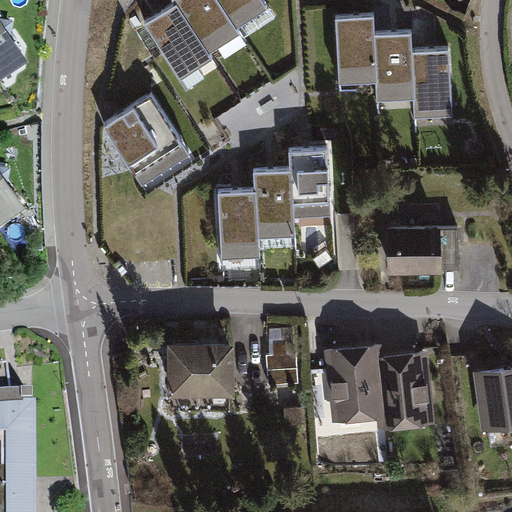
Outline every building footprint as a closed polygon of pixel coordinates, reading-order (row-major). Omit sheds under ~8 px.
[(241,32),(237,25),(219,0),(174,0),(177,3),(208,52),(241,32)] [(219,0),(237,25),(266,7),(261,0),(219,0)] [(211,57),(208,52),(177,3),(159,14),(146,22),(180,76),(211,57)] [(338,81),(376,79),(374,32),(373,13),(335,15),(338,81)] [(0,73),(27,55),(0,14),(0,73)] [(410,30),(374,32),(376,79),(377,98),(413,96),(411,49),(410,30)] [(411,49),(413,96),(414,114),(453,113),(447,48),(411,49)] [(189,151),(152,94),(107,123),(145,180),(189,151)] [(288,163),(293,221),(331,218),(326,144),(287,147),(288,163)] [(249,166),(251,186),(255,239),(294,237),(293,221),(288,163),(249,166)] [(0,219),(25,202),(0,164),(0,219)] [(256,259),(255,239),(251,186),(213,188),(218,261),(256,259)] [(456,230),(385,231),(386,275),(442,274),(442,269),(457,269),(456,230)] [(232,335),(168,337),(170,390),(202,389),(203,404),(228,404),(228,389),(233,389),(232,335)] [(378,336),(323,343),(333,417),(380,411),(384,410),(377,349),(380,349),(378,336)] [(425,343),(380,349),(377,349),(384,410),(380,411),(381,424),(433,418),(425,343)] [(297,350),(267,351),(269,381),(299,379),(297,350)] [(511,362),(473,367),(481,427),(511,422),(511,362)] [(0,511),(43,511),(42,403),(42,393),(31,393),(0,393),(0,511)] [(302,402),(285,403),(286,421),(304,420),(302,402)]
